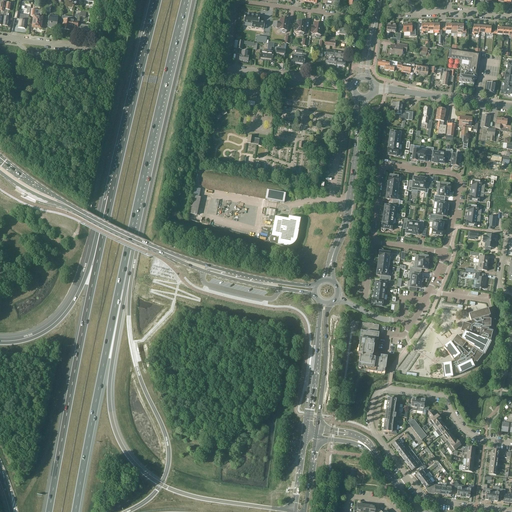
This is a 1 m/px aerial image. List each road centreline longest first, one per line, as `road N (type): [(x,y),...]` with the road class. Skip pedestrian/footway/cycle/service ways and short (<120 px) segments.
road 1 (motorway): [(295,511),(179,492),(127,456),(109,409),(127,249)]
road 2 (motorway): [(100,248),(49,511)]
road 3 (motorway): [(75,511),(127,249)]
road 4 (motorway): [(127,249),(185,0)]
road 5 (motorway): [(157,0),(100,248)]
road 6 (residential): [(280,75),(228,64),(236,2),(357,19)]
road 7 (residential): [(444,253),(459,183),(450,173),(384,165),(372,242)]
road 8 (secondary): [(164,252),(212,274),(314,294)]
road 9 (residential): [(337,297),(376,317),(412,321),(444,253)]
road 10 (secondary): [(315,286),(164,252)]
road 11 (motorway): [(100,248),(50,328),(0,342)]
road 12 (residential): [(511,443),(468,433),(442,395),(388,387)]
road 13 (secondary): [(327,279),(346,219),(357,138)]
road 14 (unclassified): [(0,36),(95,47),(103,0)]
road 15 (secondary): [(511,107),(373,87)]
road 16 (secondary): [(320,302),(306,431)]
road 17 (secondary): [(316,430),(328,304)]
